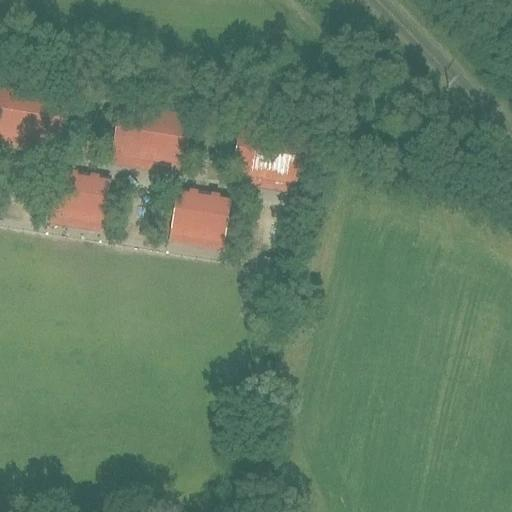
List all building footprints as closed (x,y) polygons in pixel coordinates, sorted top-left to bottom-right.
[(0,139),(62,149),(70,99),(0,88),(0,139)] [(183,169),(190,122),(191,119),(120,108),(113,158),(183,169)] [(303,188),(311,141),(311,138),(241,127),(233,177),(303,188)] [(102,225),(109,179),(59,171),(51,217),(102,225)] [(222,244),(230,198),(179,190),(172,236),(222,244)]
